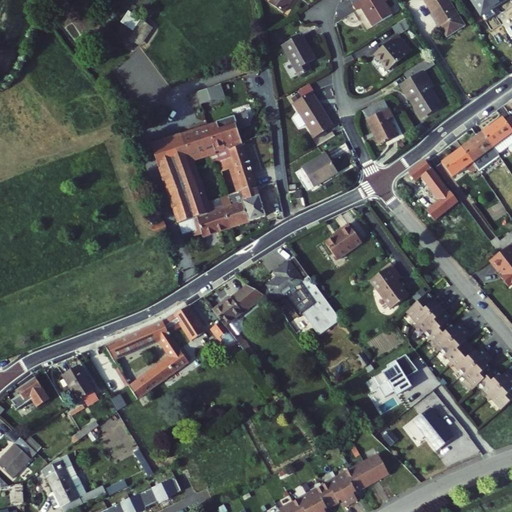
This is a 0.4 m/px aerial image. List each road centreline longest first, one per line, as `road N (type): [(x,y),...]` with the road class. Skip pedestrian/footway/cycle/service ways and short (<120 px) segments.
road 1 (residential): [(20,369),(156,312),(272,237),(378,182)]
road 2 (residential): [(511,339),(378,182)]
road 3 (residential): [(317,4),(332,38),(347,120),(378,182)]
road 4 (residential): [(378,182),(511,85)]
road 5 (residential): [(511,457),(392,511)]
